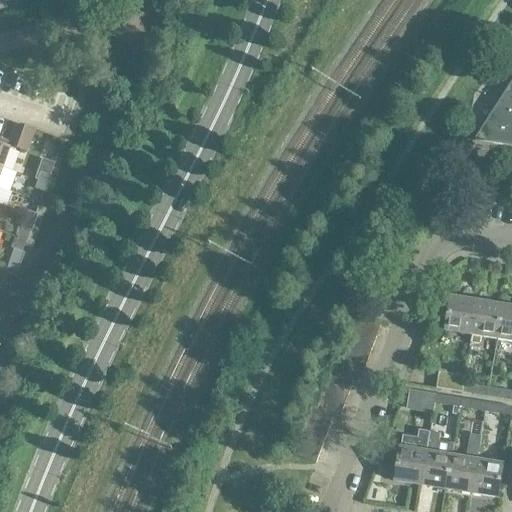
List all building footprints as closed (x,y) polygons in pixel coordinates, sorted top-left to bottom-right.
[(511,81),(475,139),(511,145),(511,81)] [(27,153),(35,130),(20,125),(12,148),(27,153)] [(1,169),(1,170),(0,170),(0,189),(9,193),(16,174),(1,169)] [(36,183),(48,187),(51,178),(39,174),(36,183)] [(34,191),(45,195),(48,187),(36,183),(34,191)] [(23,221),(34,225),(37,217),(26,213),(23,221)] [(20,230),(31,234),(34,225),(23,221),(20,230)] [(9,260),(21,264),(24,255),(12,251),(9,260)] [(16,278),(18,272),(21,264),(9,260),(4,274),(16,278)] [(446,333),(471,337),(477,302),(451,298),(446,333)] [(477,302),(471,337),(470,345),(479,346),(482,344),(483,339),(497,341),(502,307),(477,302)] [(511,308),(502,307),(497,341),(511,343),(511,308)] [(357,319),(352,331),(376,340),(380,327),(357,319)] [(371,351),(376,340),(352,331),(348,343),(371,351)] [(367,363),(371,351),(348,343),(343,354),(367,363)] [(362,375),(367,363),(343,354),(340,365),(339,366),(357,373),(362,375)] [(353,384),(357,373),(339,366),(340,365),(334,363),(329,375),(353,384)] [(462,393),(463,384),(464,377),(439,373),(438,380),(437,380),(436,389),(462,393)] [(348,396),(353,384),(329,375),(325,387),(348,396)] [(487,398),(489,388),(463,384),(462,393),(487,398)] [(344,407),(348,396),(325,387),(320,398),(344,407)] [(511,392),(489,388),(487,398),(511,401),(511,392)] [(434,405),(435,395),(409,391),(408,400),(434,405)] [(435,395),(434,405),(459,409),(461,399),(435,395)] [(339,420),(344,407),(320,398),(317,408),(316,409),(334,416),(333,417),(339,420)] [(461,399),(459,409),(485,413),(486,403),(461,399)] [(511,407),(486,403),(485,413),(511,417),(511,411),(511,407)] [(330,428),(333,417),(334,416),(316,409),(317,408),(311,406),(307,419),(330,428)] [(325,439),(330,428),(307,419),(302,431),(325,439)] [(320,452),(325,439),(302,431),(298,443),(320,452)] [(395,482),(420,486),(429,433),(418,431),(418,437),(403,435),(395,482)] [(420,486),(446,490),(452,455),(453,444),(439,442),(440,434),(429,433),(420,486)] [(471,494),(477,459),(481,437),(470,435),(466,458),(452,455),(446,490),(471,494)] [(316,463),(320,452),(298,443),(293,454),(316,463)] [(503,464),(477,459),(471,494),(498,499),(503,464)] [(404,483),(402,499),(475,511),(477,495),(404,483)]
